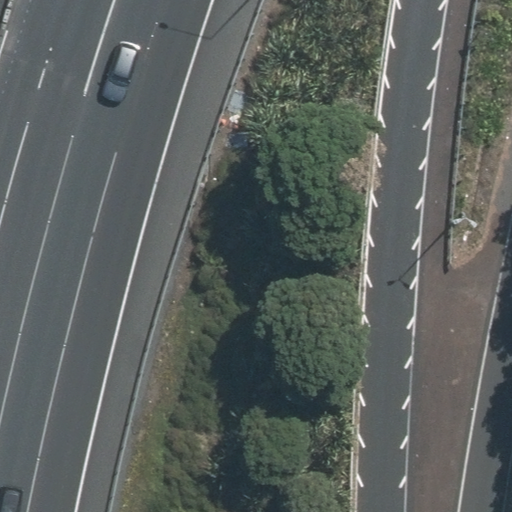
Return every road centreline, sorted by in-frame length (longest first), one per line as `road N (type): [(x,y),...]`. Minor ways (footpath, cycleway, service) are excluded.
road 1 (motorway): [(422,0),(398,160),(379,511)]
road 2 (motorway): [(165,0),(0,362)]
road 3 (motorway): [(66,0),(0,230)]
road 4 (residential): [(511,353),(482,511)]
